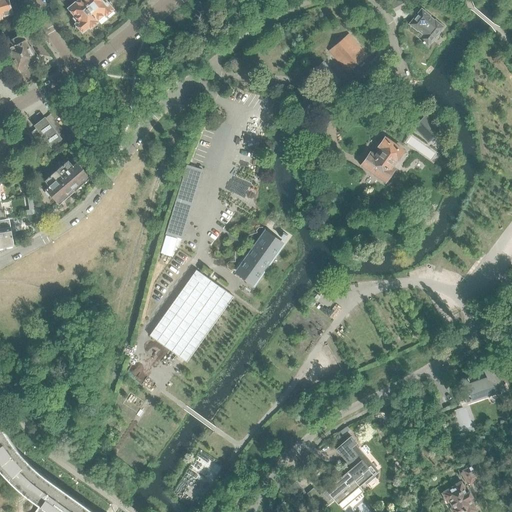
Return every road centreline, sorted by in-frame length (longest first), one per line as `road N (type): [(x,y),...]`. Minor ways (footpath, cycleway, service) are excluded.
road 1 (residential): [(0,261),(72,220),(170,96),(263,21),(312,0)]
road 2 (residential): [(251,511),(316,430),(436,363),(511,302)]
